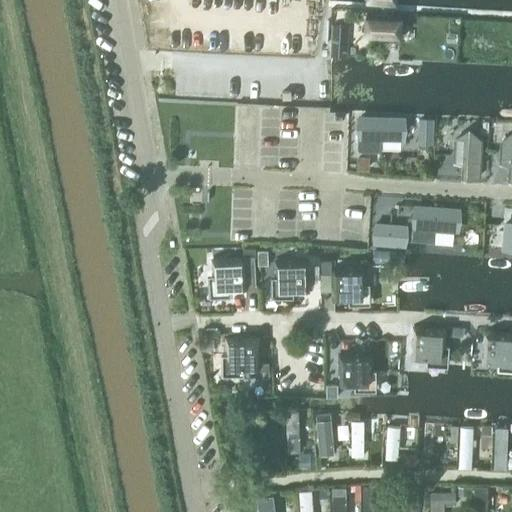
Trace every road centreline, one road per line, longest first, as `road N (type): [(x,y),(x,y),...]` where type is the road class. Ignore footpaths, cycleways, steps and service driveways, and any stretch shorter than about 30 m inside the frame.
road 1 (track): [(105,511),(2,0)]
road 2 (unclassified): [(195,511),(145,238),(155,211),(117,0)]
road 3 (unknown): [(132,84),(331,76)]
